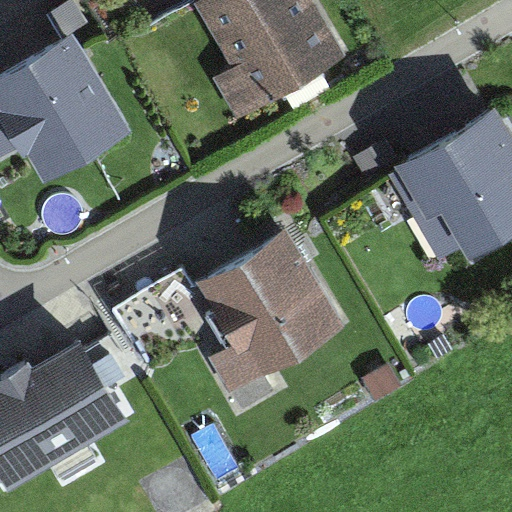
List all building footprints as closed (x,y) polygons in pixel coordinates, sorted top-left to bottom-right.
[(344,31),(328,0),(217,0),(253,73),(234,82),(249,115),(359,64),(344,31)] [(0,150),(4,158),(33,143),(51,176),(151,123),(107,41),(8,93),(0,97),(0,150)] [(511,248),(511,111),(403,164),(457,275),(511,248)] [(356,324),(302,227),(188,290),(242,387),(356,324)] [(117,325),(0,394),(0,426),(33,481),(163,403),(117,325)]
